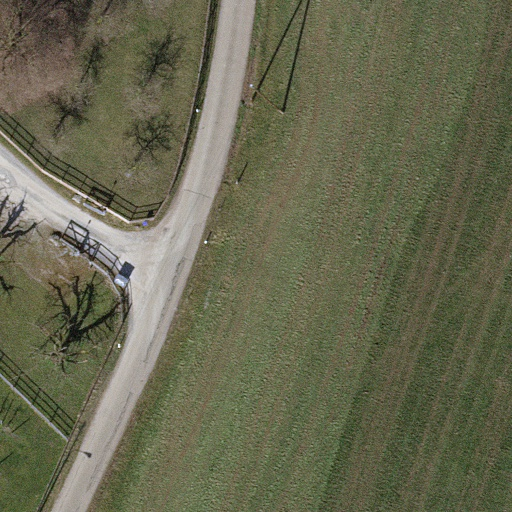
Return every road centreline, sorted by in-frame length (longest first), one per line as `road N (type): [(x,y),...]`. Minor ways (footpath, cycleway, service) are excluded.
road 1 (unclassified): [(65,511),(171,280),(235,0)]
road 2 (track): [(171,280),(90,232),(0,160)]
